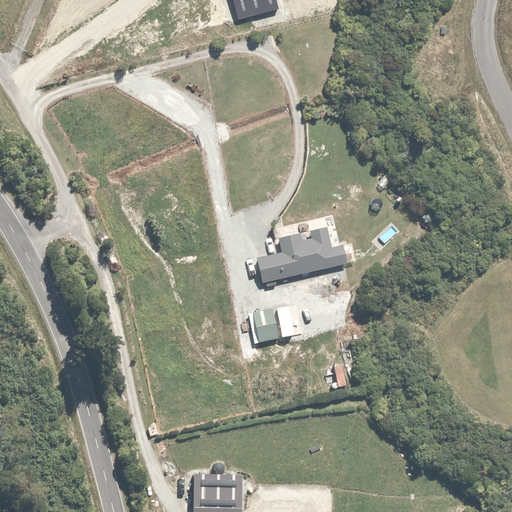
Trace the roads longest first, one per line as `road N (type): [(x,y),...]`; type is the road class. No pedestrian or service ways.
road 1 (tertiary): [(0,217),(60,333),(109,511)]
road 2 (unknown): [(13,239),(40,216),(39,194),(0,102)]
road 3 (residential): [(511,120),(483,62),(483,0)]
